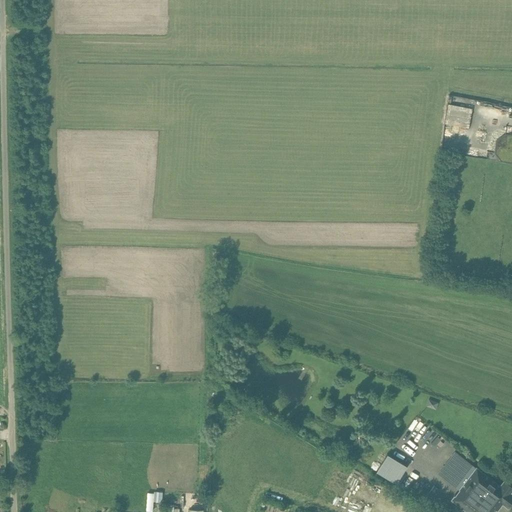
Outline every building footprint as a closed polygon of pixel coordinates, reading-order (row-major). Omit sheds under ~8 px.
[(449,104),(447,124),(470,126),(472,107),(449,104)] [(511,162),(511,134),(505,134),(496,140),(494,153),(501,162),(511,164),(511,162)] [(387,454),(377,472),(396,484),(407,466),(387,454)] [(511,490),(511,481),(509,485),(504,481),(500,487),(476,468),(452,500),(467,511),(495,511),(502,504),(508,508),(511,502),(511,495),(510,494),(511,490)] [(445,471),(441,476),(451,484),(455,479),(445,471)]
